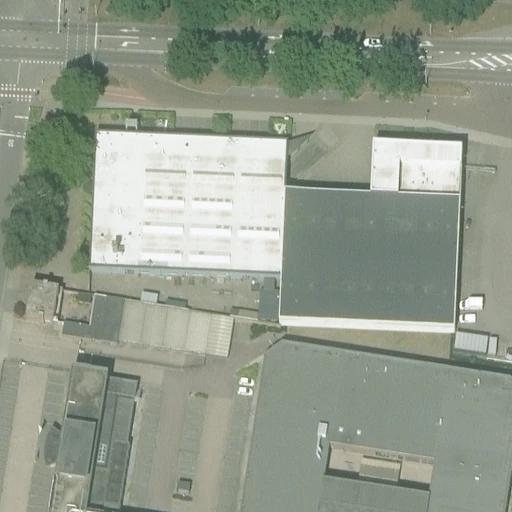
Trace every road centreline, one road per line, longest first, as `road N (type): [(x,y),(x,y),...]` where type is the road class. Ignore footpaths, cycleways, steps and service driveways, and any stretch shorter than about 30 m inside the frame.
road 1 (unclassified): [(142,50),(163,103),(407,113),(484,125)]
road 2 (tertiary): [(142,50),(482,64)]
road 3 (unknown): [(40,354),(159,377),(169,408),(159,499)]
road 4 (unclassified): [(0,247),(22,45)]
road 5 (unknown): [(511,157),(495,284),(511,341)]
road 6 (unknown): [(40,354),(15,511)]
road 7 (tertiary): [(22,45),(142,50)]
